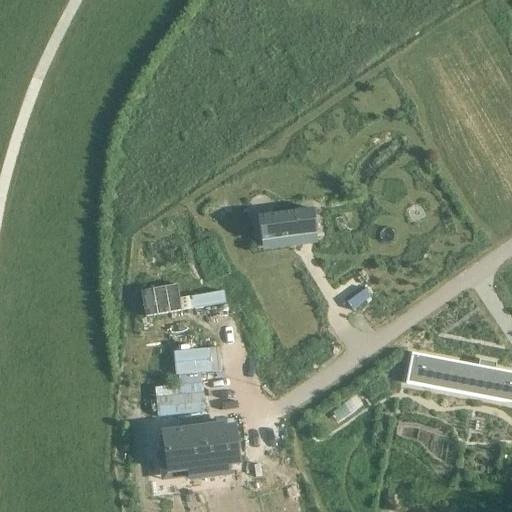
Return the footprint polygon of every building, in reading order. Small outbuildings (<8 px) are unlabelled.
[(258,217),(261,243),(316,235),(312,210),(258,217)] [(152,296),(136,300),(136,305),(144,337),(195,324),(203,324),(219,320),(215,304),(211,305),(195,304),(175,310),(170,293),(158,296),(152,296)] [(340,312),(345,324),(365,316),(361,304),(340,312)] [(411,355),(406,379),(511,399),(511,374),(494,371),(496,365),(479,361),(478,368),(411,355)] [(168,435),(163,435),(168,473),(188,470),(189,480),(227,475),(226,465),(237,464),(233,430),(221,431),(221,428),(200,430),(168,435)]
